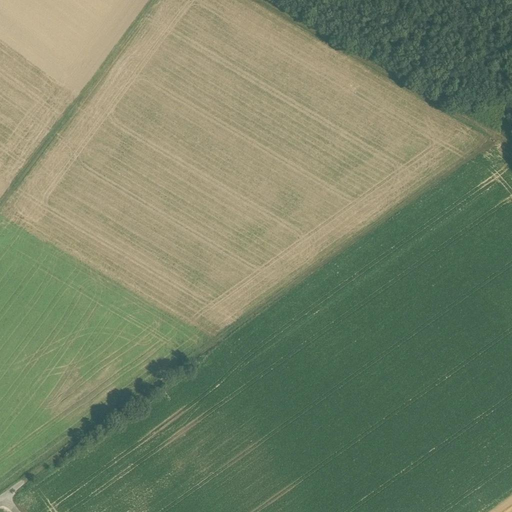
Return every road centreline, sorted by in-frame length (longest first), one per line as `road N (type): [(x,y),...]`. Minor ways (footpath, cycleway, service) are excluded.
road 1 (track): [(4,496),(505,136)]
road 2 (track): [(0,217),(161,0)]
